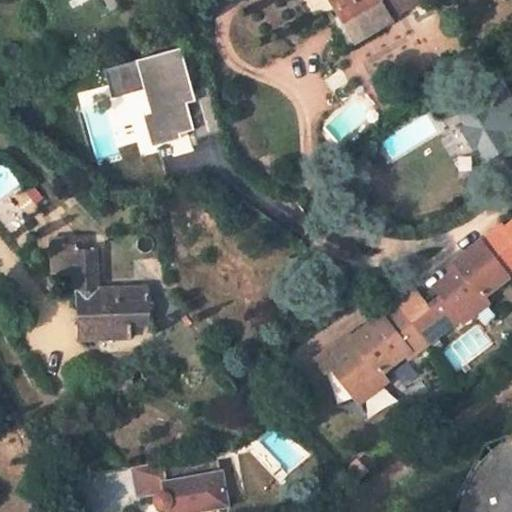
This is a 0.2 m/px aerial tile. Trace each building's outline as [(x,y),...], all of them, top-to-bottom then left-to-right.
[(415,0),(331,0),(354,39),(391,17),(390,15),(415,0)] [(174,48),(97,70),(106,99),(142,89),(149,111),(137,115),(146,147),(175,139),(175,134),(187,130),(190,139),(218,131),(205,84),(186,90),(174,48)] [(511,99),(499,80),(478,94),(454,109),(483,153),(507,138),(502,131),(511,124),(511,99)] [(487,160),(511,145),(507,138),(483,153),(487,160)] [(460,268),(436,287),(460,318),(487,298),(484,295),(511,272),(511,222),(503,230),(499,225),(454,261),(460,268)] [(87,240),(53,240),(53,246),(76,246),(76,251),(90,251),(87,240)] [(97,289),(96,251),(76,251),(76,246),(53,246),(54,274),(78,273),(80,338),(99,339),(99,333),(131,332),(131,325),(148,325),(147,289),(97,289)] [(441,331),(412,293),(351,340),(356,346),(330,367),(356,401),(384,380),(380,374),(405,354),(408,357),(441,331)] [(351,340),(347,335),(314,359),(323,372),(330,367),(356,346),(351,340)] [(511,511),(511,439),(498,445),(485,456),(470,477),(463,493),(460,509),(459,511),(511,511)] [(212,449),(128,466),(133,497),(153,493),(152,499),(153,503),(154,506),(157,509),(163,510),(162,511),(190,511),(228,505),(222,469),(216,470),(212,449)] [(280,466),(272,474),(281,483),(289,474),(280,466)]
